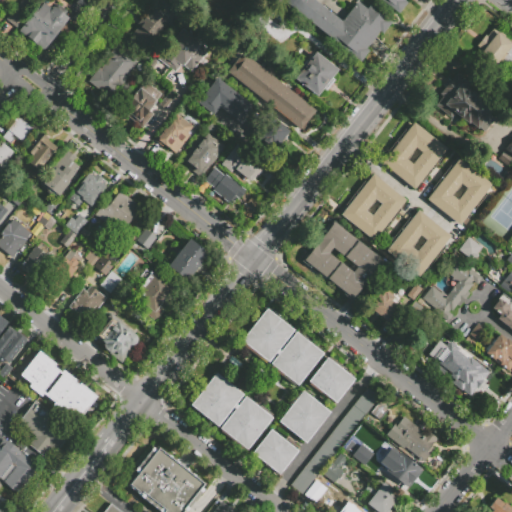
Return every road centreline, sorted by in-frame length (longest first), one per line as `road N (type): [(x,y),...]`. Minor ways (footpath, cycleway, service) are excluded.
road 1 (secondary): [(458,0),(255,259)]
road 2 (residential): [(255,259),(511,463)]
road 3 (residential): [(44,95),(255,259)]
road 4 (residential): [(0,286),(143,398)]
road 5 (residential): [(143,398),(283,511)]
road 6 (secondary): [(255,259),(143,398)]
road 7 (residential): [(436,511),(511,416)]
road 8 (residential): [(44,95),(119,0)]
